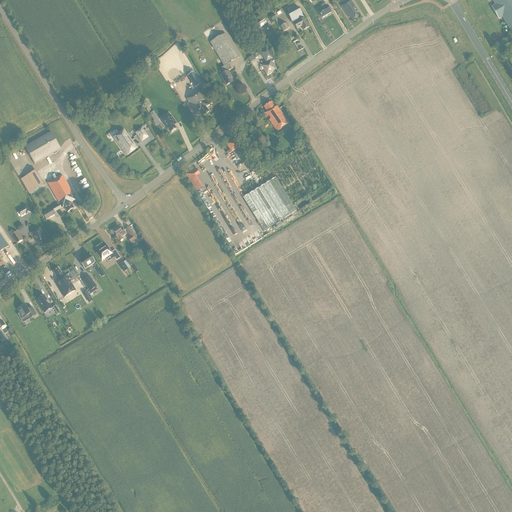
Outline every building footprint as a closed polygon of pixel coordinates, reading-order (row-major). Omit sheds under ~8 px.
[(354,21),(360,17),(357,12),(358,11),(351,0),(349,0),(341,6),(348,18),(350,16),(354,21)] [(511,32),(511,0),(494,0),(493,1),(496,5),(492,7),(499,19),(503,17),(511,32)] [(322,18),(331,13),(327,5),(326,6),(325,4),(321,6),(322,8),(318,11),(322,18)] [(288,14),(293,24),(304,18),(299,8),(288,14)] [(303,30),(309,27),(305,18),(294,23),(297,29),(302,27),(303,30)] [(289,29),(286,24),(281,27),(284,32),(289,29)] [(207,34),(215,30),(212,26),(205,30),(207,34)] [(227,85),(234,81),(228,71),(231,69),(228,63),(239,57),(225,34),(211,42),(224,66),(221,68),(224,73),(221,75),(227,85)] [(274,61),(270,54),(267,49),(261,52),(267,63),(262,66),(264,70),(267,76),(272,73),(271,72),(276,70),(272,63),(274,61)] [(194,73),(188,77),(195,88),(201,84),(194,73)] [(178,79),(182,84),(187,80),(183,75),(178,79)] [(204,115),(209,112),(206,107),(210,105),(200,90),(187,99),(196,113),(201,110),(204,115)] [(271,102),(264,107),(267,112),(265,113),(267,117),(268,115),(271,119),(269,120),(277,132),(289,124),(277,106),(275,108),(271,102)] [(154,121),(158,118),(154,112),(150,114),(154,121)] [(169,129),(171,133),(177,129),(174,126),(175,125),(174,125),(176,124),(177,124),(171,115),(162,121),(168,130),(169,129)] [(126,157),(138,148),(124,129),(113,137),(126,157)] [(142,129),(136,133),(137,135),(141,140),(147,135),(143,131),(142,129)] [(25,147),(35,164),(61,149),(51,132),(25,147)] [(244,156),(234,141),(228,145),(232,152),(237,160),(244,156)] [(44,185),(39,175),(36,171),(21,179),(23,183),(29,194),(44,185)] [(68,212),(74,208),(71,203),(75,200),(63,176),(59,179),(58,178),(48,183),(62,208),(64,206),(68,212)] [(276,178),(259,188),(243,198),(264,231),(298,210),(295,205),(293,206),(276,178)] [(18,212),(21,216),(26,214),(27,214),(30,213),(30,212),(27,207),(18,212)] [(45,218),(46,220),(56,215),(52,209),(41,215),(44,219),(45,218)] [(122,237),(126,234),(124,231),(122,232),(119,228),(118,226),(111,231),(113,234),(115,233),(117,236),(116,237),(118,240),(120,242),(124,240),(122,237)] [(131,242),(137,238),(129,227),(126,230),(131,237),(129,239),(131,242)] [(44,246),(45,245),(46,245),(43,240),(44,239),(39,229),(31,233),(37,243),(38,243),(40,248),(42,247),(43,247),(44,246)] [(23,241),(17,232),(11,236),(17,245),(23,241)] [(0,256),(0,255),(0,252),(9,247),(0,234),(0,256)] [(120,258),(115,250),(112,253),(107,246),(97,253),(102,261),(110,256),(111,258),(114,256),(117,260),(120,258)] [(85,270),(95,263),(90,255),(80,262),(85,270)] [(120,264),(125,272),(128,269),(123,261),(120,264)] [(69,279),(72,277),(70,273),(64,277),(59,269),(58,269),(57,269),(55,270),(55,271),(53,272),(59,280),(55,282),(64,298),(76,290),(69,279)] [(97,287),(90,277),(83,281),(89,290),(87,291),(90,295),(98,289),(96,287),(97,287)] [(47,302),(44,296),(39,299),(40,300),(38,301),(43,310),(45,309),(47,312),(52,309),(49,304),(47,302)] [(18,315),(21,320),(28,315),(31,319),(37,315),(32,307),(28,310),(25,306),(18,310),(20,313),(18,315)] [(73,318),(78,329),(82,327),(78,316),(73,318)]
